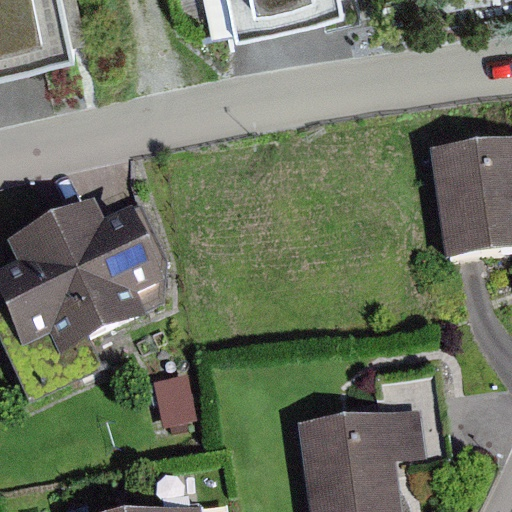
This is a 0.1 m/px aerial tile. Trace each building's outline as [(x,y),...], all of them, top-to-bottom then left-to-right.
[(0,0),(0,65),(80,47),(68,0),(0,0)] [(217,0),(224,32),(341,8),(339,0),(217,0)] [(511,150),(425,163),(442,278),(511,267),(511,150)] [(94,215),(9,246),(25,288),(0,297),(0,339),(0,340),(38,326),(50,358),(136,327),(124,296),(161,283),(139,225),(103,239),(94,215)] [(419,409),(292,426),(303,511),(393,511),(388,468),(426,462),(419,409)]
